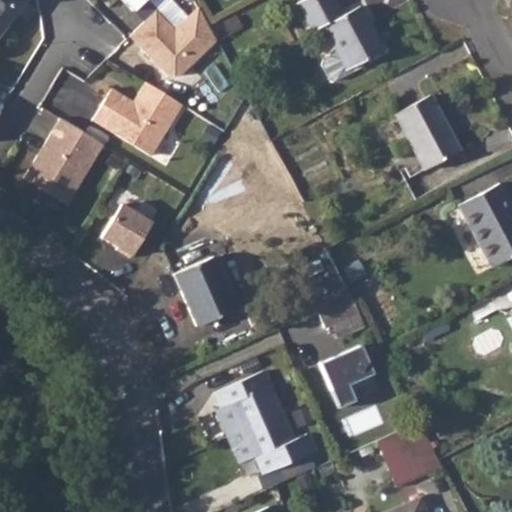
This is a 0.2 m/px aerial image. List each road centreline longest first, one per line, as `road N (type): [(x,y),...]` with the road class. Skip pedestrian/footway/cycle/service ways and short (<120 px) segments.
road 1 (residential): [(0,218),(88,307),(110,347),(148,511)]
road 2 (residential): [(0,153),(73,30)]
